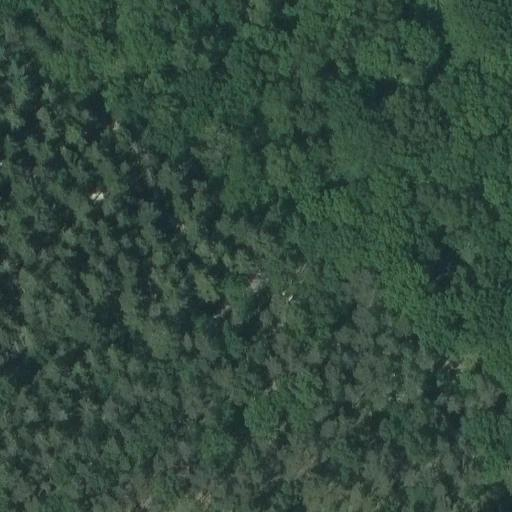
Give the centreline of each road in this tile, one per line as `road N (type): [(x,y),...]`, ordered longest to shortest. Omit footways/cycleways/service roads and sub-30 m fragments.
road 1 (unknown): [(0,503),(295,255)]
road 2 (track): [(295,255),(0,46)]
road 3 (track): [(511,398),(295,255)]
